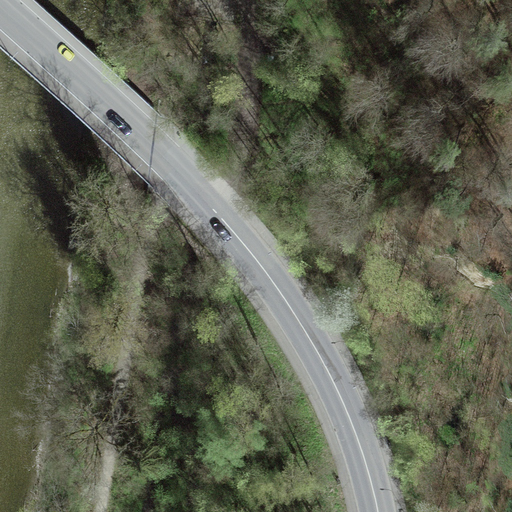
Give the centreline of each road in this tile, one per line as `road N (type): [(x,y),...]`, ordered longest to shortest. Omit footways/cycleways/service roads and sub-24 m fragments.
road 1 (secondary): [(374,511),(345,413),(284,302),(175,169),(0,8)]
road 2 (track): [(175,169),(138,298),(102,511)]
